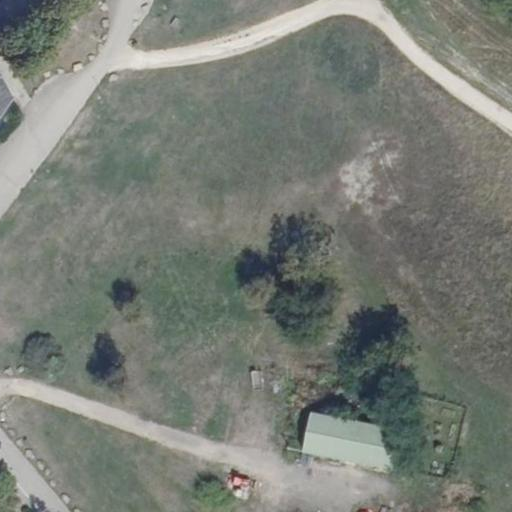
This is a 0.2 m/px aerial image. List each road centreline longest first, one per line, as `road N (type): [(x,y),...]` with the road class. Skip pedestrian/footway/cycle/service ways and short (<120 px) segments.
road 1 (track): [(89,75),(233,56),(367,0)]
road 2 (track): [(368,0),(400,44),(511,122)]
